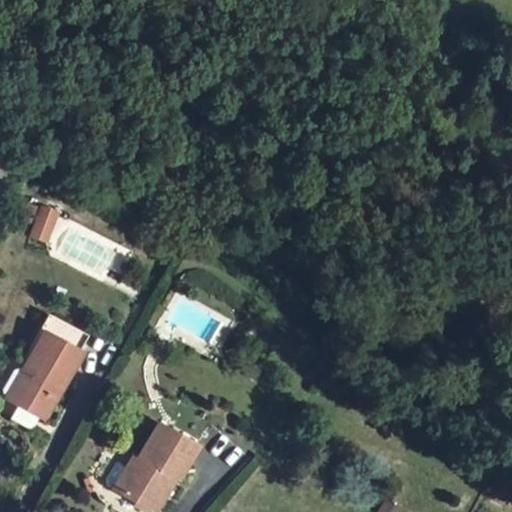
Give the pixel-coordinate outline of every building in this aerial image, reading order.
[(44,204),(32,228),(47,235),(59,211),(44,204)] [(32,228),(29,236),(44,243),(47,235),(32,228)] [(80,351),(88,336),(55,317),(46,332),(80,351)] [(15,400),(46,418),(83,352),(80,351),(46,332),(45,331),(27,362),(34,366),(30,373),(15,400)] [(30,373),(22,368),(16,370),(4,389),(6,396),(15,400),(30,373)] [(141,458),(144,460),(136,473),(130,470),(119,463),(108,482),(110,487),(153,511),(158,511),(177,479),(181,481),(200,448),(160,425),(141,458)] [(141,458),(137,456),(130,470),(136,473),(144,460),(141,458)]
